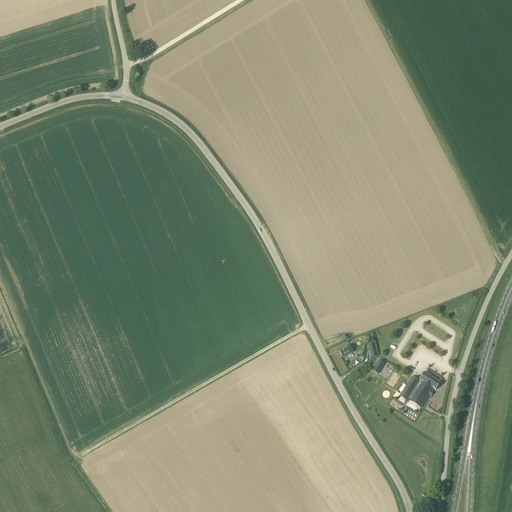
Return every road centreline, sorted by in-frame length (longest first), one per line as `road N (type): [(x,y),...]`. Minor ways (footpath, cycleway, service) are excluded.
road 1 (tertiary): [(409,511),(257,222),(184,127),(124,97)]
road 2 (unclassified): [(511,252),(460,372),(438,511)]
road 3 (track): [(89,450),(308,325)]
road 4 (primary): [(469,443),(511,288)]
road 5 (tertiary): [(124,97),(68,101),(0,127)]
